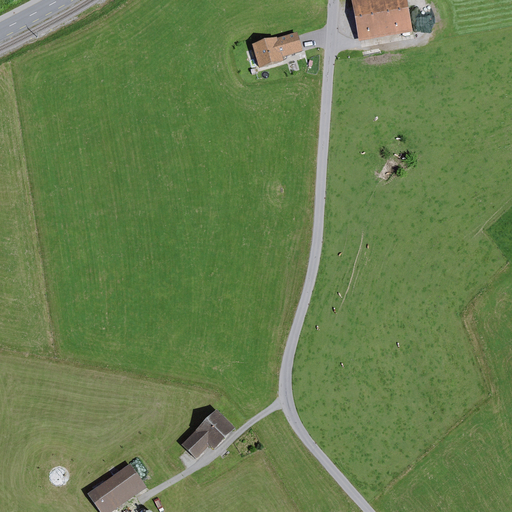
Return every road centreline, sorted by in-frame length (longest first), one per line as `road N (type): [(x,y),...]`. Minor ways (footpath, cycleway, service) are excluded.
road 1 (unclassified): [(334,0),(316,257),(285,381),(307,440),(369,511)]
road 2 (track): [(287,400),(143,498)]
